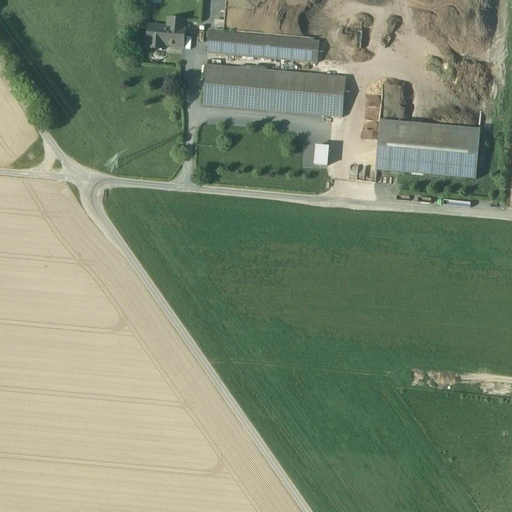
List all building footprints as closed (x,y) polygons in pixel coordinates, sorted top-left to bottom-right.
[(184,22),(171,21),(170,29),(183,31),(184,22)] [(170,29),(150,27),(148,49),(159,50),(160,44),(164,44),(165,45),(170,46),(172,49),(175,46),(182,47),(183,31),(170,29)] [(319,42),(209,33),(207,54),(317,64),(319,42)] [(346,79),(206,66),(203,106),(342,119),(346,79)] [(480,131),(380,122),(375,172),(476,181),(480,131)] [(308,166),(322,166),(323,147),(309,146),(308,166)]
